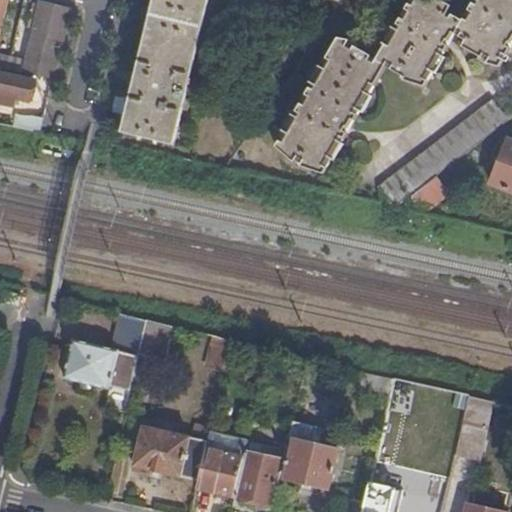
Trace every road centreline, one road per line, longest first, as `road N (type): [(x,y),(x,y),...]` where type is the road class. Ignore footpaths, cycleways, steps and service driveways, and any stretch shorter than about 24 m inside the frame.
road 1 (residential): [(104,0),(74,126)]
road 2 (residential): [(0,427),(31,303)]
